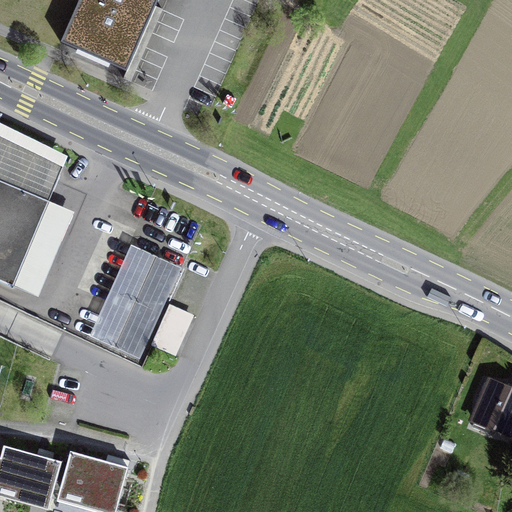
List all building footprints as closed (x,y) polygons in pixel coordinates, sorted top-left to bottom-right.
[(158,0),(79,0),(61,43),(126,72),(158,0)] [(0,280),(13,286),(49,202),(0,181),(0,280)] [(181,268),(130,245),(89,336),(139,359),(181,268)] [(176,353),(196,312),(170,299),(150,340),(176,353)] [(511,384),(493,377),(474,421),(511,436),(511,384)] [(1,458),(0,463),(0,484),(52,499),(62,462),(5,447),(1,458)] [(87,508),(99,511),(115,511),(128,468),(71,452),(61,488),(90,496),(87,508)]
